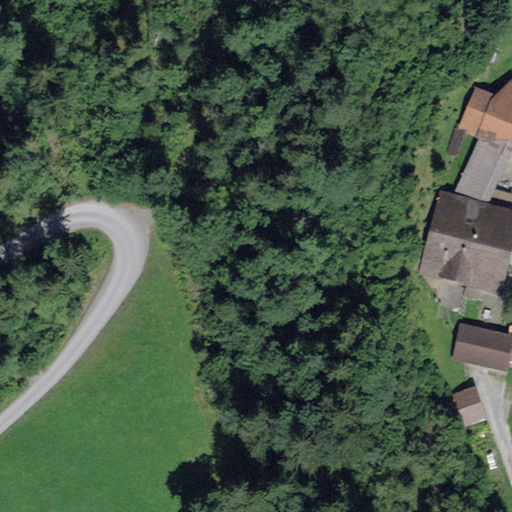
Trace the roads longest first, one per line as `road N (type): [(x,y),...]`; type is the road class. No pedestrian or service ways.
road 1 (track): [(0,420),(36,391),(72,344),(134,234)]
road 2 (track): [(134,234),(120,215),(96,211),(0,253)]
